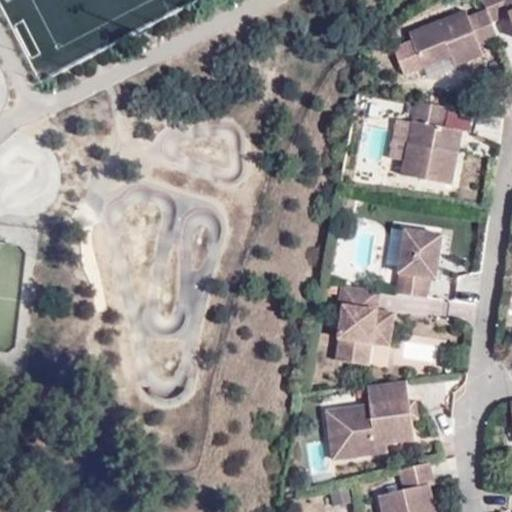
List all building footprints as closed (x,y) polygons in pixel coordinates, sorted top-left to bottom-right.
[(511,0),(492,0),(495,7),(500,21),(511,16),(511,0)] [(417,31),(431,67),(460,55),(464,65),(493,54),(489,44),(507,38),(500,21),(495,7),(477,15),(475,8),(417,31)] [(455,143),(459,123),(446,120),(450,100),(419,95),(405,170),(456,179),(462,145),(455,143)] [(466,124),(459,123),(455,143),(462,145),(466,124)] [(446,229),(409,223),(399,286),(430,291),(434,271),(440,272),(446,229)] [(383,284),(344,278),(341,297),(347,298),(338,354),(372,360),(375,337),(394,339),(398,306),(381,303),(383,284)] [(330,424),(338,423),(342,454),(390,448),(389,438),(417,435),(414,414),(411,397),(409,375),(369,381),(371,400),(328,406),(330,424)] [(420,413),(417,396),(411,397),(414,414),(420,413)] [(338,423),(330,424),(334,456),(342,454),(338,423)] [(405,486),(382,492),(386,511),(439,511),(432,482),(438,481),(433,458),(401,466),(405,486)]
